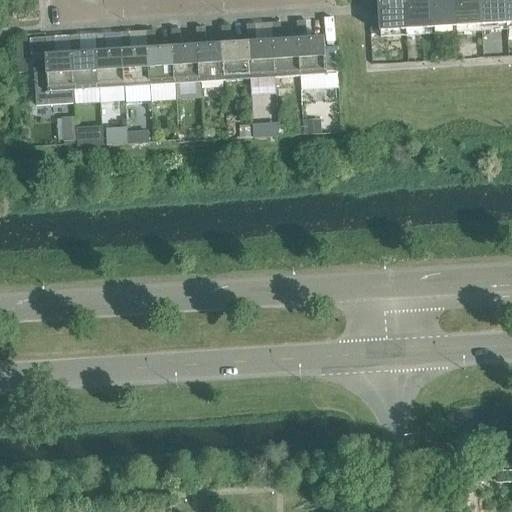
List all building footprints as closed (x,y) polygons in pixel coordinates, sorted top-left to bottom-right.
[(381,33),(405,32),(403,0),(377,0),(378,11),(378,21),(379,34),(381,34),(381,33)] [(403,0),(405,32),(431,30),(428,0),(403,0)] [(428,0),(431,30),(456,28),(454,0),(428,0)] [(454,0),(456,28),(481,27),(479,0),(454,0)] [(479,0),(481,27),(506,25),(504,0),(479,0)] [(378,11),(369,12),(369,15),(370,35),(379,34),(378,21),(378,11)] [(296,23),(298,43),(300,78),(325,76),(325,77),(326,77),(324,40),(323,40),(323,41),(306,43),(305,23),(296,23)] [(271,25),(272,45),(273,45),(275,79),(300,78),(298,43),(281,44),(280,24),(271,25)] [(246,26),(247,46),(248,46),(250,81),(275,79),(273,45),(272,45),(256,46),(254,26),(246,26)] [(221,28),(222,48),(225,83),(250,81),(248,46),(247,46),(231,47),(229,27),(221,28)] [(196,29),(197,49),(199,84),(225,83),(222,48),(205,49),(204,29),(196,29)] [(171,31),(172,51),(174,86),(199,84),(197,49),(180,50),(179,30),(171,31)] [(145,32),(147,52),(149,87),(174,86),(172,51),(155,52),(154,32),(145,32)] [(120,34),(121,54),(122,54),(124,89),(149,87),(147,52),(130,53),(129,33),(120,34)] [(95,36),(96,55),(97,55),(99,90),(124,89),(122,54),(121,54),(105,55),(104,35),(95,36)] [(70,37),(71,57),(74,92),(99,90),(97,55),(96,55),(80,56),(78,37),(70,37)] [(71,57),(54,58),(53,38),(45,39),(46,57),(45,57),(46,76),(34,77),(36,106),(74,104),(74,92),(71,57)] [(74,118),(61,119),(63,143),(76,142),(75,130),(74,118)] [(321,121),(304,121),(304,136),(321,136),(321,121)] [(102,128),(75,130),(76,142),(76,146),(77,146),(77,148),(103,147),(102,128)] [(126,130),(105,131),(106,146),(127,145),(126,134),(126,130)] [(251,130),(239,130),(239,140),(251,140),(251,130)] [(149,133),(126,134),(127,145),(149,144),(149,133)] [(511,473),(500,474),(494,474),(495,484),(511,483),(511,473)]
